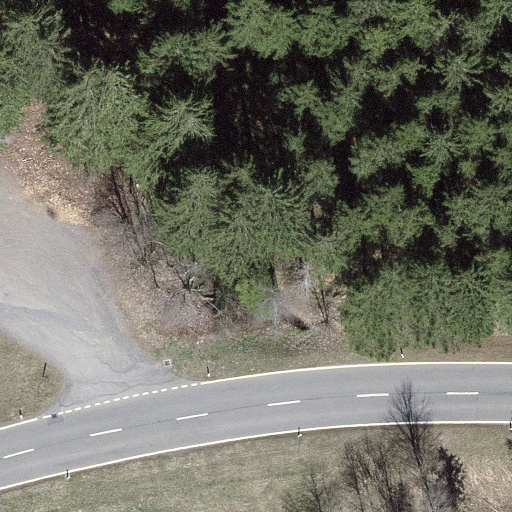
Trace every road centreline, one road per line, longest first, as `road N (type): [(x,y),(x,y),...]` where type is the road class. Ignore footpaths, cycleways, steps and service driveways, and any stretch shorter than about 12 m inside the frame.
road 1 (tertiary): [(0,468),(243,407),(511,386)]
road 2 (track): [(188,421),(0,272)]
